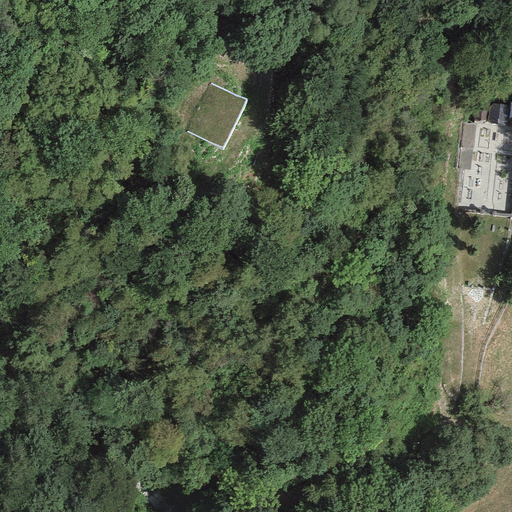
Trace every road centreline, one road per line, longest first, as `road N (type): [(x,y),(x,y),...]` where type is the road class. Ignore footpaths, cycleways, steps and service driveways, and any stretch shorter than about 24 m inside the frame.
road 1 (track): [(190,511),(228,492),(373,485),(435,456),(461,414),(464,375),(511,256)]
road 2 (track): [(446,438),(433,198),(444,99),(432,40),(406,0)]
road 3 (track): [(271,0),(248,130)]
